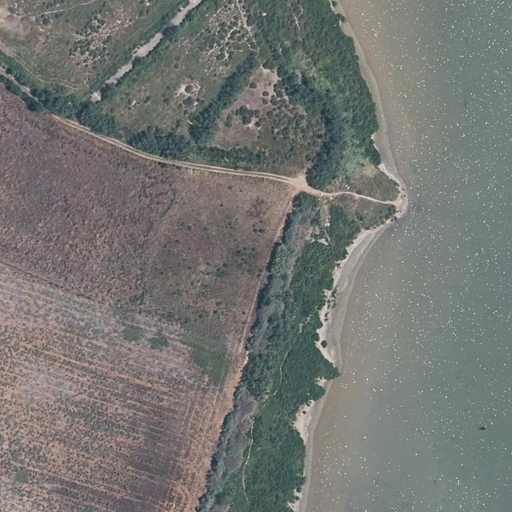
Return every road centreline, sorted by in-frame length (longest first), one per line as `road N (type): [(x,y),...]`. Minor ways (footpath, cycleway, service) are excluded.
road 1 (track): [(316,189),(122,145),(61,114),(0,66)]
road 2 (track): [(316,189),(210,511)]
